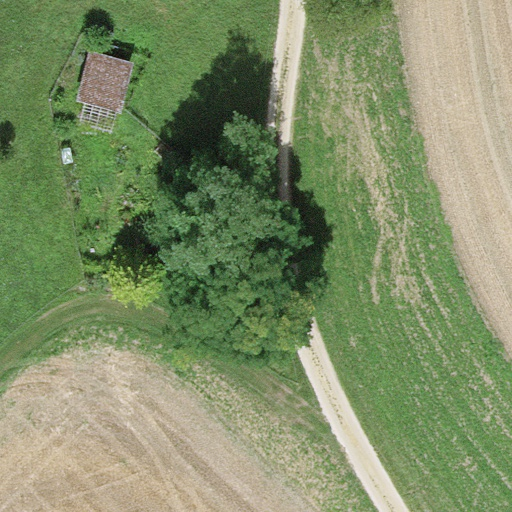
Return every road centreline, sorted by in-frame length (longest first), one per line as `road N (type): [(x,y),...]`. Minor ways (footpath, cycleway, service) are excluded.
road 1 (track): [(382,511),(334,431),(278,254),(267,180),(288,0)]
road 2 (track): [(0,371),(25,345),(81,323),(156,332),(334,431)]
